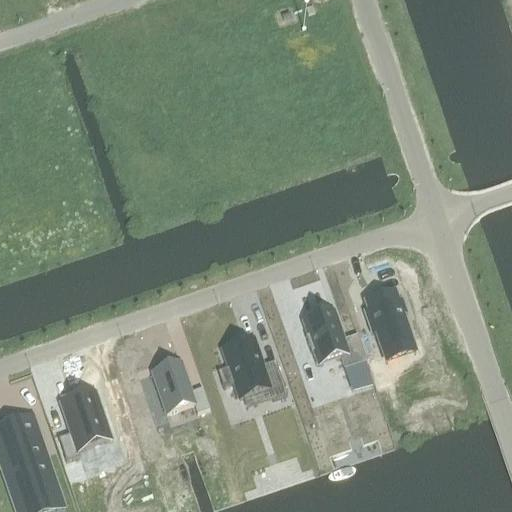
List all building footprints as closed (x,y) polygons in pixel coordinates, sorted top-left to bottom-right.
[(398,297),(367,308),(384,358),(415,347),(398,297)] [(332,316),(304,326),(309,340),(305,341),(310,356),(314,354),(319,370),(340,362),(343,374),(366,366),(357,339),(342,345),(332,316)] [(234,374),(222,378),(228,395),(240,391),(244,405),(273,395),(277,407),(292,402),(280,368),(267,372),(258,346),(228,356),(234,374)] [(180,367),(152,377),(167,419),(194,409),(197,419),(210,414),(202,393),(190,397),(180,367)] [(71,438),(58,443),(66,466),(80,461),(78,456),(110,445),(94,398),(61,409),(71,438)] [(26,421),(0,429),(0,471),(12,511),(32,511),(47,508),(30,454),(35,452),(42,450),(32,419),(26,421)]
